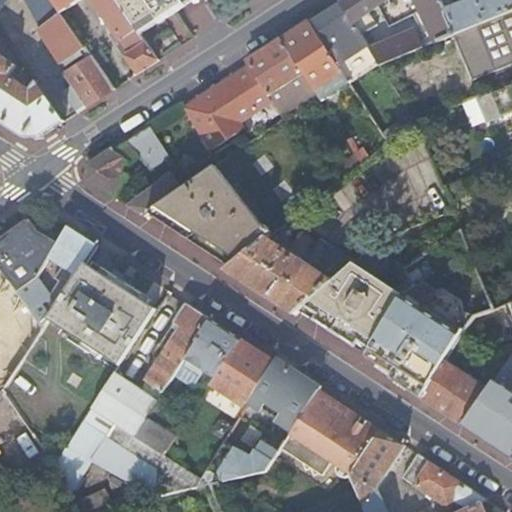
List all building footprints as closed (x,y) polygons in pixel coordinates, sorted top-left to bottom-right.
[(65,96),(77,115),(115,91),(62,15),(51,0),(0,0),(0,11),(7,0),(31,0),(48,24),(38,31),(61,66),(81,54),(85,61),(63,76),(73,90),(65,96)] [(126,60),(137,77),(158,63),(137,31),(115,0),(51,0),(62,15),(84,0),(90,0),(102,18),(103,17),(116,36),(111,39),(125,60),(126,60)] [(115,0),(137,31),(153,21),(157,27),(169,19),(178,14),(173,7),(183,0),(115,0)] [(346,0),(341,3),(355,27),(360,35),(367,31),(360,20),(379,8),(391,32),(398,29),(397,25),(400,23),(398,18),(402,17),(393,0),(414,0),(435,43),(457,35),(439,0),(346,0)] [(511,0),(472,0),(455,7),(452,0),(439,0),(457,35),(511,11),(511,0)] [(327,12),(311,23),(339,65),(348,59),(338,43),(342,41),(340,37),(355,27),(341,3),(327,12)] [(483,94),(511,82),(511,11),(457,35),(435,43),(423,47),(380,66),(415,123),(483,94)] [(297,32),(280,43),(312,92),(319,103),(350,82),(339,65),(311,23),(297,32)] [(369,49),(380,66),(423,47),(414,30),(369,49)] [(247,64),(250,68),(272,101),(280,113),(312,92),(280,43),(265,52),(247,64)] [(40,140),(64,124),(36,84),(31,92),(10,77),(15,68),(0,57),(0,123),(24,139),(40,140)] [(254,112),(272,101),(250,68),(235,78),(237,82),(221,91),(219,89),(188,109),(214,148),(244,129),(238,120),(252,110),(254,112)] [(511,112),(511,82),(483,94),(494,120),(511,112)] [(265,240),(330,189),(323,179),(286,121),(188,187),(182,191),(148,215),(182,237),(229,268),(265,240)] [(149,171),(170,159),(149,127),(89,166),(89,182),(115,199),(130,180),(116,171),(121,163),(129,168),(138,160),(149,171)] [(344,163),(323,179),(330,189),(352,172),(344,163)] [(148,215),(182,191),(172,174),(127,207),(144,218),(148,215)] [(50,259),(55,249),(36,238),(38,232),(33,224),(26,224),(0,242),(0,268),(10,282),(19,294),(38,281),(50,259)] [(86,264),(97,247),(84,238),(67,227),(55,249),(50,259),(64,268),(56,281),(59,284),(50,298),(38,281),(19,294),(44,329),(49,321),(86,264)] [(351,265),(355,262),(345,256),(321,276),(265,240),(229,268),(225,271),(263,296),(294,316),(298,313),(351,265)] [(149,322),(157,310),(86,264),(49,321),(120,367),(149,322)] [(367,357),(402,298),(351,265),(298,313),(332,335),(367,357)] [(0,288),(10,282),(0,268),(0,288)] [(446,365),(477,319),(467,313),(462,302),(443,290),(437,293),(425,284),(405,292),(402,298),(367,357),(391,373),(395,375),(392,381),(422,400),(446,365)] [(164,456),(177,436),(147,417),(154,407),(197,343),(212,322),(188,307),(186,305),(173,325),(179,329),(144,382),(141,392),(115,374),(83,423),(155,470),(164,456)] [(165,308),(160,305),(157,310),(149,322),(154,325),(165,308)] [(207,391),(210,387),(239,340),(228,333),(212,322),(197,343),(215,356),(197,384),(207,391)] [(254,381),(268,359),(258,352),(239,340),(210,387),(238,405),(252,384),(243,378),(244,376),(254,381)] [(494,447),(511,459),(511,458),(511,356),(511,357),(486,391),(462,426),(494,447)] [(277,418),(294,429),(318,392),(297,378),(275,363),(251,401),(277,418)] [(446,365),(422,400),(445,415),(462,426),(486,391),(476,384),(446,365)] [(351,478),(381,433),(364,422),(318,392),(294,429),(280,449),(303,464),(306,472),(311,470),(314,477),(320,475),(323,477),(335,458),(342,463),(338,468),(337,470),(337,472),(338,474),(339,476),(340,478),(343,479),(345,479),(348,479),(350,477),(351,478)] [(184,426),(154,407),(147,417),(177,436),(184,426)] [(195,490),(201,480),(164,456),(155,470),(83,423),(55,465),(68,494),(91,461),(152,501),(195,490)] [(386,511),(377,487),(405,449),(381,433),(351,478),(358,495),(365,511),(386,511)] [(278,453),(262,443),(252,459),(224,443),(201,480),(195,490),(212,486),(265,472),(278,453)] [(448,477),(417,457),(402,480),(449,510),(452,506),(457,509),(459,506),(468,511),(482,505),(488,503),(448,477)]
